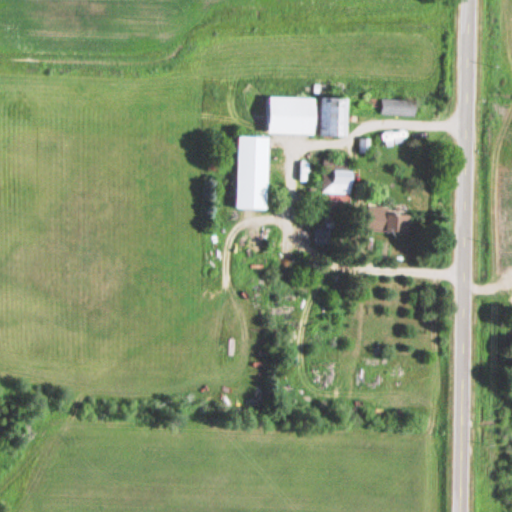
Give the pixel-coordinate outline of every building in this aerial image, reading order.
[(341,96),(313,96),(313,135),(341,135),(341,96)] [(308,133),(308,97),(261,97),(260,133),(308,133)] [(262,136),(230,135),(229,208),(261,209),(262,136)] [(348,169),(326,169),(326,193),(348,193),(348,169)] [(399,208),(364,208),(364,231),(399,231),(399,208)]
